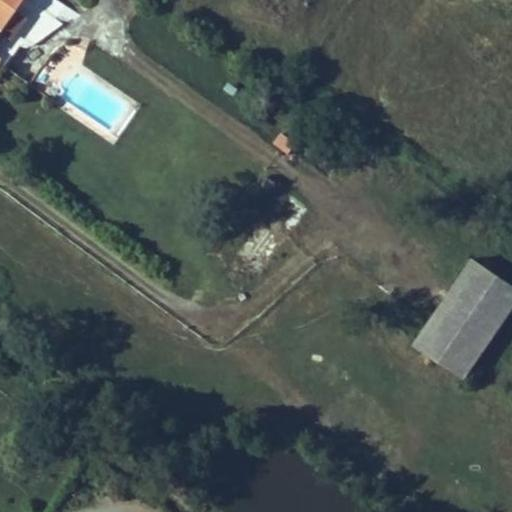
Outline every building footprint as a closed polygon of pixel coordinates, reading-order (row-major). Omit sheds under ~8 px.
[(52,36),(0,0),(0,53),(27,72),(52,36)] [(71,9),(56,0),(0,0),(52,36),(71,9)] [(27,72),(0,53),(0,107),(1,109),(27,72)] [(511,298),(485,281),(462,316),(511,350),(511,298)] [(427,367),(478,401),(511,350),(462,316),(427,367)]
